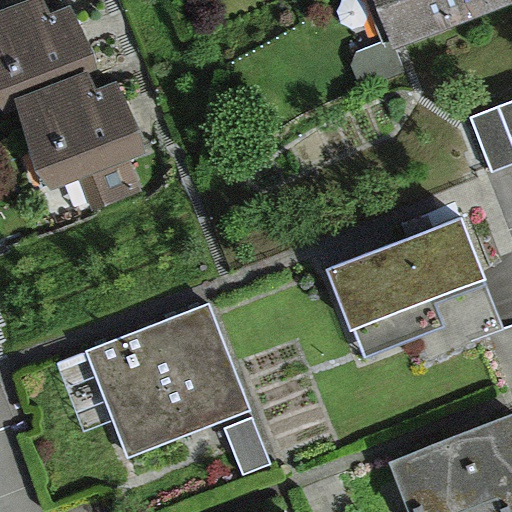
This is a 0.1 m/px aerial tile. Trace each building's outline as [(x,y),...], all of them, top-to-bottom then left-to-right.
[(40,0),(8,0),(0,3),(0,99),(1,99),(80,70),(90,67),(66,3),(45,11),(40,0)] [(355,0),(375,45),(482,0),(355,0)] [(80,70),(1,99),(34,188),(134,152),(109,82),(87,90),(80,70)] [(511,89),(475,102),(496,167),(511,161),(511,89)] [(453,215),(311,273),(338,338),(480,280),(453,215)] [(195,305),(97,342),(133,436),(231,399),(195,305)] [(511,511),(511,434),(505,418),(401,460),(422,511),(511,511)] [(295,511),(288,491),(234,511),(295,511)]
